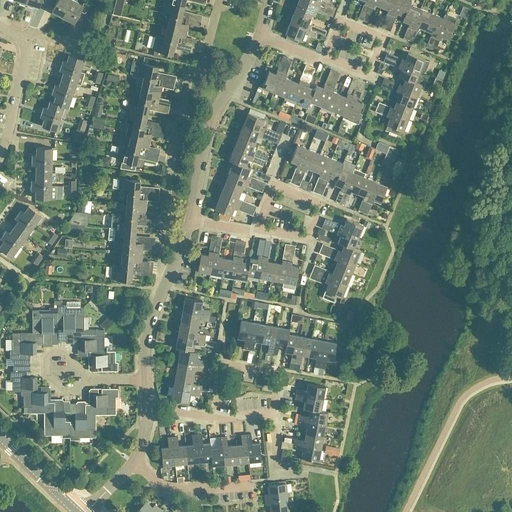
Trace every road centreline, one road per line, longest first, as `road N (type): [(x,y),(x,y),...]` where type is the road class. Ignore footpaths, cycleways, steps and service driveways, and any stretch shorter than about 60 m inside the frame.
road 1 (residential): [(190,219),(151,310),(142,344),(145,379)]
road 2 (residential): [(272,413),(278,375),(224,365),(213,417)]
road 3 (residential): [(255,482),(169,488),(132,464)]
road 4 (residential): [(182,115),(189,72),(207,57),(222,0)]
road 5 (residential): [(0,154),(24,51),(16,36)]
